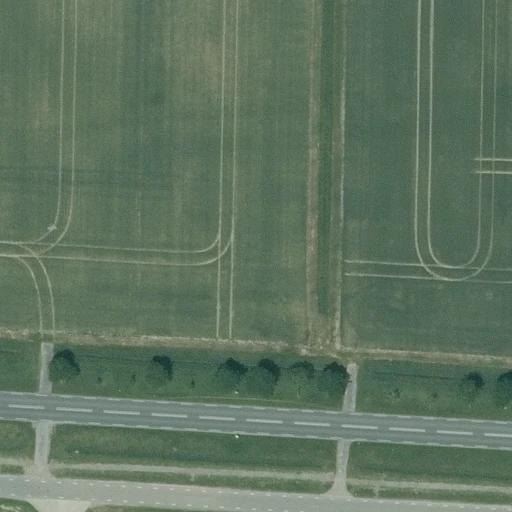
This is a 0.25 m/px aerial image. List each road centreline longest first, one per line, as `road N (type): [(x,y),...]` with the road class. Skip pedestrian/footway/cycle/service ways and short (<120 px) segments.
road 1 (primary): [(511,437),(0,406)]
road 2 (unclassified): [(347,511),(0,487)]
